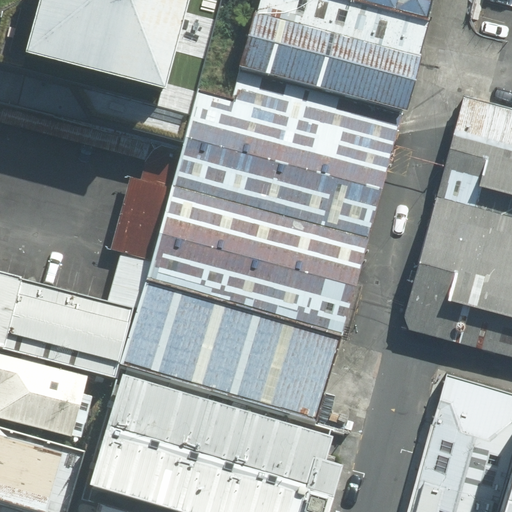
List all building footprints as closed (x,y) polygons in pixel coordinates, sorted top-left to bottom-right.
[(0,73),(16,78),(7,114),(179,160),(222,0),(28,0),(0,15),(0,73)] [(425,30),(317,0),(257,0),(237,72),(401,116),(425,30)] [(322,0),(421,27),(428,0),(322,0)] [(171,190),(365,244),(392,149),(197,95),(171,190)] [(482,185),(511,192),(511,111),(462,97),(449,146),(489,157),(482,185)] [(171,190),(145,284),(340,337),(365,244),(171,190)] [(511,217),(435,197),(400,325),(511,355),(511,217)] [(132,308),(0,272),(0,351),(111,382),(132,308)] [(121,373),(314,426),(340,337),(145,284),(121,373)] [(89,381),(0,356),(0,420),(73,440),(89,381)] [(493,511),(511,446),(511,391),(446,373),(407,511),(493,511)] [(86,494),(98,497),(152,511),(322,511),(334,471),(321,467),(329,438),(117,380),(86,494)] [(66,511),(81,456),(0,433),(0,506),(21,511),(66,511)] [(511,511),(511,446),(493,511),(511,511)] [(94,511),(152,511),(98,497),(94,511)]
